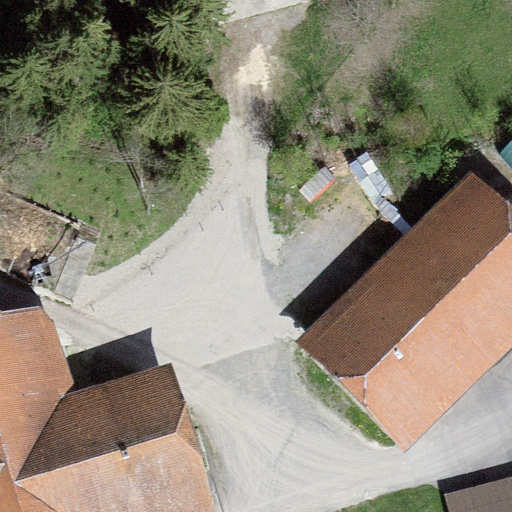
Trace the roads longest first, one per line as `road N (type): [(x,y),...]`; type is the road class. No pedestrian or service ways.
road 1 (track): [(0,286),(344,454),(381,463),(423,458),(511,411)]
road 2 (track): [(257,9),(254,185),(274,322),(238,401)]
